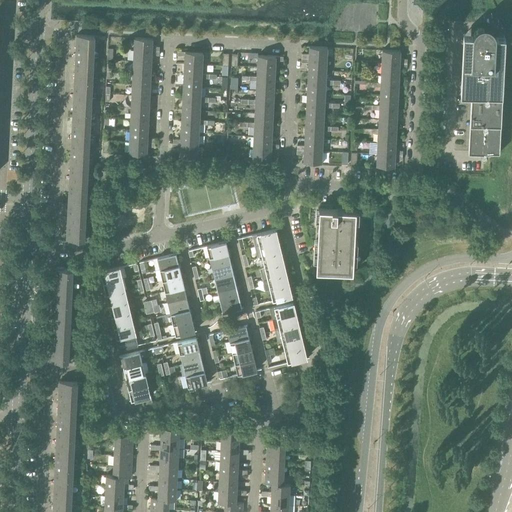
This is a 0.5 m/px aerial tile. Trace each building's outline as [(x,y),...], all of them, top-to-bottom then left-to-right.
[(477,151),(500,153),(505,35),(496,35),(496,34),(496,33),(495,31),(494,29),(493,26),(491,25),(489,24),(487,23),(485,23),(483,23),(480,24),(478,24),(477,26),(475,28),(474,29),(473,32),(473,34),(463,33),(461,85),(461,93),(471,93),(468,151),(477,151)] [(99,35),(77,34),(76,55),(98,56),(98,54),(94,54),(95,38),(99,38),(99,35)] [(153,38),(135,38),(134,49),(159,50),(160,46),(152,46),(153,38)] [(327,59),(327,47),(309,46),(309,54),(302,53),(302,57),(327,59)] [(134,49),(134,60),(152,61),(152,55),(159,55),(159,50),(134,49)] [(382,50),(382,61),(407,63),(407,59),(400,58),(400,51),(382,50)] [(203,64),(203,52),(178,51),(178,55),(185,56),(184,63),(203,64)] [(98,59),(98,56),(76,55),(75,75),(97,76),(97,75),(93,74),(94,59),(98,59)] [(258,55),(257,67),(275,68),(276,60),(283,60),(283,56),(258,55)] [(326,70),(327,59),(302,57),(301,62),(309,62),(308,69),(326,70)] [(134,60),(133,72),(151,73),(152,61),(134,60)] [(407,67),(407,63),(382,61),(381,73),(399,74),(400,67),(407,67)] [(202,74),(203,64),(184,63),(184,74),(202,75),(202,74)] [(275,79),(275,68),(257,67),(257,76),(250,76),(249,80),(257,80),(257,78),(275,79)] [(326,81),(326,80),(326,70),(308,69),(308,81),(326,81)] [(133,72),(132,83),(151,84),(151,73),(133,72)] [(399,85),(399,74),(381,73),(381,82),(373,82),(373,86),(381,86),(381,84),(399,85)] [(209,74),(202,74),(202,75),(184,74),(183,86),(201,87),(202,78),(209,78),(209,74)] [(97,76),(75,75),(74,96),(96,97),(96,95),(92,95),(93,79),(97,79),(97,76)] [(257,80),(256,89),(274,90),(275,79),(257,78),(257,80)] [(326,81),(308,81),(307,92),(325,93),(326,84),(333,84),(333,80),(326,80),(326,81)] [(132,83),(132,95),(150,95),(151,84),(132,83)] [(381,84),(381,86),(380,96),(398,96),(399,85),(381,84)] [(183,97),(201,98),(201,97),(201,87),(183,86),(183,97)] [(274,102),(274,90),(256,89),(256,100),(248,99),(248,103),(256,104),(256,101),(274,102)] [(307,103),(325,104),(325,102),(325,93),(307,92),(307,103)] [(132,95),(131,106),(149,107),(150,95),(132,95)] [(96,100),(96,97),(74,96),(73,116),(95,117),(95,115),(91,115),(92,99),(96,100)] [(398,108),(398,96),(380,96),(380,105),(372,105),(372,109),(379,109),(379,107),(398,108)] [(208,97),(201,97),(201,98),(183,97),(182,108),(200,109),(201,101),(208,101),(208,97)] [(256,101),(256,104),(255,112),(273,113),(274,102),(256,101)] [(325,104),(307,103),(306,115),(324,116),(324,107),(332,107),(332,103),(325,102),(325,104)] [(131,106),(131,118),(149,119),(149,107),(131,106)] [(379,107),(379,109),(379,118),(397,119),(398,108),(379,107)] [(200,121),(200,120),(200,109),(182,108),(182,120),(200,121)] [(272,125),(273,113),(255,112),(255,122),(247,122),(247,126),(254,126),(255,124),(272,125)] [(323,128),(323,126),(324,116),(306,115),(305,127),(323,128)] [(91,120),(95,120),(95,117),(73,116),(72,136),(94,138),(94,136),(90,136),(91,120)] [(131,118),(130,129),(148,130),(149,119),(131,118)] [(396,131),(397,119),(379,118),(378,129),(371,128),(371,132),(378,133),(378,130),(396,131)] [(207,120),(200,120),(200,121),(182,120),(181,132),(199,133),(200,124),(207,124),(207,120)] [(255,124),(254,126),(254,135),(272,136),(272,125),(255,124)] [(323,128),(305,127),(305,138),(323,139),(323,130),(331,130),(331,126),(323,126),(323,128)] [(130,129),(130,141),(155,142),(155,138),(148,138),(148,130),(130,129)] [(378,133),(378,142),(396,143),(396,131),(378,130),(378,133)] [(199,133),(181,132),(181,139),(173,139),(173,143),(199,144),(199,133)] [(254,135),(253,147),(279,148),(279,144),(272,144),(272,136),(254,135)] [(94,140),(94,138),(72,136),(71,157),(93,158),(93,156),(89,156),(90,140),(94,140)] [(323,139),(305,138),(305,145),(297,145),(297,149),(322,150),(323,139)] [(155,146),(155,142),(130,141),(129,153),(147,154),(148,146),(155,146)] [(378,142),(377,153),(402,154),(403,150),(395,150),(396,143),(378,142)] [(198,156),(199,144),(173,143),(173,147),(180,148),(180,156),(198,156)] [(278,153),(279,148),(253,147),(253,159),(271,160),(271,152),(278,153)] [(322,162),(322,150),(297,149),(297,154),(304,154),(304,162),(322,162)] [(402,159),(402,154),(377,153),(377,165),(395,166),(395,159),(402,159)] [(93,158),(71,157),(70,177),(92,178),(92,177),(88,176),(89,161),(93,161),(93,158)] [(92,181),(92,178),(70,177),(69,198),(91,199),(91,197),(87,197),(88,181),(92,181)] [(91,199),(69,198),(68,218),(90,219),(90,217),(86,217),(87,201),(91,202),(91,199)] [(356,210),(319,208),(316,270),(353,272),(356,210)] [(90,222),(90,219),(68,218),(66,239),(89,240),(89,238),(85,238),(86,222),(90,222)] [(257,234),(260,245),(279,241),(276,229),(257,234)] [(207,246),(210,257),(228,253),(226,241),(207,246)] [(257,257),(262,256),(281,252),(279,241),(260,245),(255,246),(257,257)] [(284,263),(281,252),(262,256),(265,267),(284,263)] [(160,270),(179,265),(176,253),(157,258),(160,270)] [(210,257),(212,268),(231,264),(228,253),(210,257)] [(284,263),(265,267),(260,268),(262,280),(287,274),(284,263)] [(234,275),(231,264),(212,268),(215,279),(234,275)] [(179,265),(160,270),(163,280),(181,275),(179,265)] [(103,283),(122,279),(123,279),(120,267),(104,270),(100,271),(103,283)] [(73,277),(73,269),(55,268),(54,278),(53,299),(76,300),(76,298),(72,298),(73,282),(77,282),(77,279),(77,278),(73,277)] [(265,290),(270,289),(273,288),(289,285),(287,274),(262,280),(265,290)] [(163,280),(165,291),(184,286),(181,275),(163,280)] [(215,279),(218,290),(236,286),(234,275),(215,279)] [(103,283),(105,293),(125,289),(122,279),(103,283)] [(290,288),(289,285),(273,288),(270,289),(273,300),(292,296),(290,288)] [(165,291),(168,302),(187,298),(184,286),(165,291)] [(218,290),(220,301),(239,296),(236,286),(218,290)] [(105,293),(108,304),(128,300),(125,289),(105,293)] [(239,296),(220,301),(223,312),(242,308),(239,296)] [(171,313),(189,309),(187,298),(168,302),(171,313)] [(53,299),(52,319),(75,320),(75,318),(71,318),(72,302),(76,303),(76,300),(53,299)] [(108,304),(111,316),(130,311),(128,300),(108,304)] [(272,319),(277,318),(296,313),(293,302),(269,308),(272,319)] [(192,320),(189,309),(171,313),(173,324),(192,320)] [(114,327),(133,322),(130,311),(111,316),(114,327)] [(296,313),(277,318),(272,319),(275,330),(280,329),(299,324),(296,313)] [(75,323),(75,320),(52,319),(51,339),(74,341),(74,339),(70,339),(71,323),(75,323)] [(192,320),(173,324),(176,336),(195,331),(192,320)] [(114,327),(116,338),(136,333),(133,322),(114,327)] [(301,335),(299,324),(280,329),(282,340),(301,335)] [(227,330),(230,341),(249,336),(246,325),(227,330)] [(161,336),(159,327),(155,328),(158,339),(167,337),(166,335),(161,336)] [(136,333),(116,338),(119,349),(138,345),(136,333)] [(304,347),(301,335),(282,340),(285,351),(304,347)] [(249,336),(230,341),(232,352),(251,348),(249,336)] [(177,342),(180,353),(199,348),(196,337),(177,342)] [(74,343),(74,341),(51,339),(50,361),(73,362),(73,357),(69,357),(70,343),(74,343)] [(307,358),(304,347),(285,351),(288,362),(307,358)] [(199,348),(180,353),(183,364),(202,360),(199,348)] [(232,352),(235,363),(254,359),(251,348),(232,352)] [(121,355),(123,367),(142,362),(140,351),(121,355)] [(254,359),(235,363),(238,374),(257,370),(254,359)] [(183,364),(185,375),(204,371),(202,360),(183,364)] [(142,362),(123,367),(126,378),(145,373),(142,362)] [(180,376),(183,388),(207,382),(204,371),(185,375),(180,376)] [(126,378),(128,389),(147,384),(145,373),(126,378)] [(58,401),(81,402),(81,400),(77,400),(77,386),(82,386),(82,381),(59,380),(58,401)] [(147,384),(128,389),(131,400),(150,396),(147,384)] [(81,405),(81,402),(58,401),(57,421),(80,422),(80,420),(76,420),(76,404),(81,405)] [(80,422),(57,421),(56,441),(79,443),(79,441),(75,441),(75,425),(80,425),(80,422)] [(161,437),(179,438),(180,428),(162,427),(161,437)] [(221,440),(239,441),(240,430),(222,430),(221,440)] [(115,434),(115,444),(133,445),(133,435),(115,434)] [(161,447),(179,448),(179,438),(161,437),(161,445),(156,445),(156,449),(160,449),(161,447)] [(239,451),(239,449),(239,441),(221,440),(221,450),(239,451)] [(79,445),(79,443),(56,441),(55,462),(78,463),(78,461),(74,461),(74,445),(79,445)] [(266,452),(284,453),(285,443),(267,442),(266,452)] [(114,455),(132,456),(133,445),(115,444),(114,455)] [(160,457),(178,458),(179,448),(161,447),(160,449),(160,457)] [(220,460),(238,461),(239,453),(243,453),(244,449),(239,449),(239,451),(221,450),(220,460)] [(284,463),(284,453),(266,452),(266,462),(284,463)] [(114,455),(114,465),(132,466),(132,456),(114,455)] [(159,467),(178,468),(178,458),(160,457),(160,465),(155,465),(155,470),(159,470),(159,467)] [(238,471),(238,469),(238,461),(220,460),(220,470),(238,471)] [(78,463),(55,462),(54,482),(77,483),(77,482),(73,481),(73,466),(78,466),(78,463)] [(265,472),(283,473),(284,463),(266,462),(265,472)] [(124,476),(131,476),(132,466),(114,465),(113,475),(124,476)] [(159,478),(177,478),(178,468),(159,467),(159,470),(159,478)] [(219,481),(237,481),(238,474),(242,474),(243,470),(238,469),(238,471),(220,470),(219,481)] [(283,483),(283,473),(265,472),(265,483),(272,484),(283,484),(283,483)] [(106,475),(106,485),(124,486),(124,484),(124,476),(113,475),(106,475)] [(154,486),(154,490),(158,490),(158,488),(177,489),(177,478),(159,478),(159,486),(154,486)] [(237,492),(237,490),(237,481),(219,481),(214,480),(213,490),(219,491),(237,492)] [(77,486),(77,483),(54,482),(53,503),(76,504),(76,502),(72,502),(72,486),(77,486)] [(272,484),(271,491),(271,493),(289,494),(290,484),(283,483),(283,484),(272,484)] [(106,485),(105,495),(123,496),(124,488),(124,486),(106,485)] [(169,498),(169,499),(176,499),(177,489),(158,488),(158,490),(158,498),(169,498)] [(225,501),(236,502),(237,494),(241,494),(242,490),(237,490),(237,492),(219,491),(218,502),(225,502),(225,501)] [(271,503),(289,504),(289,494),(271,493),(271,496),(271,503)] [(105,495),(105,505),(123,506),(123,504),(123,496),(105,495)] [(169,509),(169,499),(169,498),(158,498),(151,498),(151,508),(169,509)] [(224,511),(236,511),(242,511),(243,502),(236,502),(225,501),(225,502),(224,511)] [(76,504),(53,503),(53,511),(71,511),(71,506),(76,506),(76,504)] [(288,511),(289,504),(271,503),(270,511),(288,511)]
